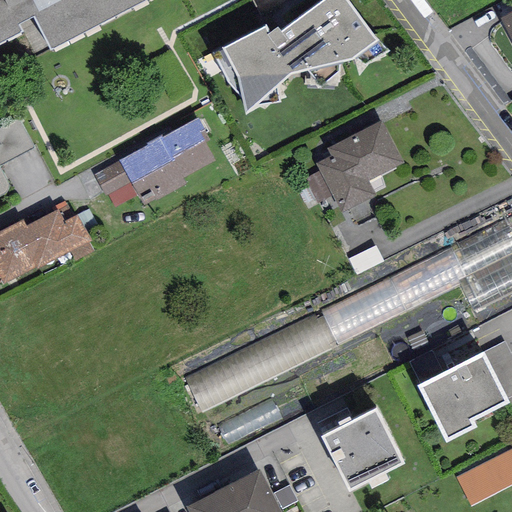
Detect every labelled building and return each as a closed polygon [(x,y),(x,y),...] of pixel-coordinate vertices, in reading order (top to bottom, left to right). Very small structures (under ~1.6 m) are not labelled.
[(0,0),(0,49),(23,37),(19,30),(33,23),(50,55),(156,0),(0,0)] [(265,31),(224,54),(239,85),(245,119),(290,79),(352,65),(379,46),(345,0),(330,0),(280,36),(278,32),(269,38),(265,31)] [(511,45),(511,14),(499,21),(511,45)] [(0,167),(34,150),(19,120),(0,129),(0,167)] [(147,147),(93,176),(105,197),(107,196),(115,209),(138,197),(144,209),(186,186),(183,180),(215,163),(205,144),(209,142),(198,120),(162,139),(161,137),(146,145),(147,147)] [(382,123),(327,150),(330,157),(315,165),(319,172),(332,198),(340,214),(376,197),(369,183),(403,166),(382,123)] [(0,197),(11,192),(0,172),(0,197)] [(332,198),(319,172),(304,180),(317,205),(332,198)] [(24,221),(0,233),(0,280),(3,286),(35,270),(36,272),(90,243),(77,218),(64,225),(57,211),(27,227),(24,221)] [(511,215),(450,249),(467,284),(481,310),(511,294),(511,215)] [(467,284),(450,249),(321,312),(338,347),(467,284)] [(200,413),(338,347),(321,312),(183,378),(200,413)] [(482,353),(484,357),(506,400),(511,396),(511,357),(504,342),(482,353)] [(484,357),(416,391),(445,449),(477,433),(474,426),(510,408),(506,400),(484,357)] [(377,414),(321,441),(348,497),(405,470),(377,414)] [(511,450),(456,479),(470,508),(511,486),(511,450)] [(185,510),(186,511),(278,511),(259,473),(185,510)]
